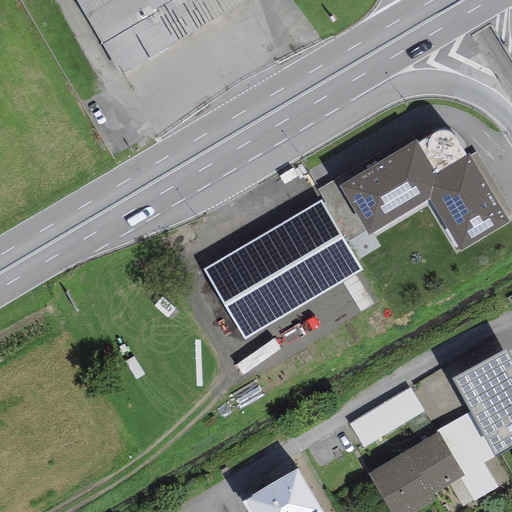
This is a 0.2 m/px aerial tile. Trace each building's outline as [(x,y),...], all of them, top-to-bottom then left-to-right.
[(75,0),(121,75),(247,0),(75,0)] [(415,140),(338,186),(366,231),(368,235),(429,199),(461,252),(510,223),(470,156),(468,154),(466,155),(455,139),(452,135),(449,133),(444,131),(441,131),(435,132),(417,143),(415,140)] [(346,245),(366,231),(338,186),(332,181),(317,190),(325,202),(323,205),(346,245)] [(323,205),(320,200),(204,268),(245,339),(362,271),(346,245),(323,205)] [(511,360),(506,349),(452,379),(469,411),(495,456),(511,446),(511,360)] [(424,412),(410,388),(349,424),(364,448),(424,412)] [(436,431),(438,433),(439,432),(465,476),(460,479),(474,501),(497,488),(483,463),(495,456),(469,411),(436,431)] [(438,433),(368,473),(390,511),(415,511),(437,500),(433,494),(460,479),(465,476),(439,432),(438,433)] [(321,511),(297,469),(242,501),(247,511),(321,511)]
